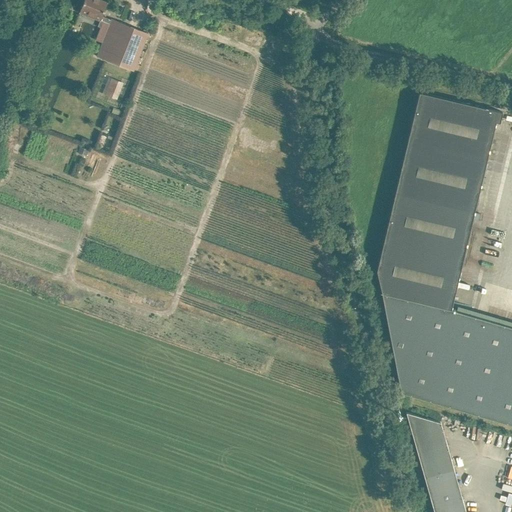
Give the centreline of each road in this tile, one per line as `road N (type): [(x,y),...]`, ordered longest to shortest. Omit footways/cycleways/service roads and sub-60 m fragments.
road 1 (unclassified): [(412,511),(318,156),(308,72),(316,24)]
road 2 (track): [(511,89),(338,45),(316,24)]
